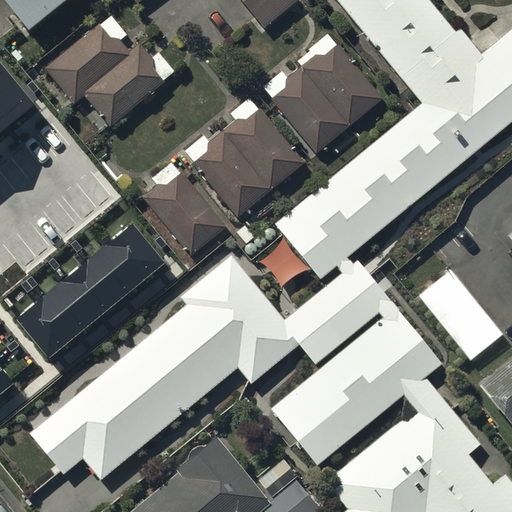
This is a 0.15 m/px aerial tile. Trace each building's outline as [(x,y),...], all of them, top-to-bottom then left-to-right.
[(78,0),(9,0),(1,7),(28,40),(78,0)] [(128,0),(139,13),(155,0),(128,0)] [(293,0),(235,0),(262,32),(297,4),(293,0)] [(273,218),(318,273),(333,260),(344,251),(511,113),(511,19),(478,47),(459,24),(453,27),(430,0),(337,0),(419,98),(273,218)] [(85,101),(110,130),(176,73),(160,54),(152,60),(141,48),(132,56),(122,44),(129,38),(110,16),(45,73),(77,108),(85,101)] [(381,104),(329,39),(310,54),(315,61),(289,82),(283,75),(262,92),(315,157),(349,130),(381,104)] [(0,117),(29,94),(0,57),(0,117)] [(305,167),(252,101),(230,118),(236,125),(209,146),(202,138),(183,153),(238,221),(271,194),(305,167)] [(109,151),(95,162),(116,189),(130,178),(109,151)] [(227,232),(171,164),(151,181),(158,190),(143,202),(191,261),(227,232)] [(128,214),(13,309),(45,347),(160,253),(128,214)] [(183,300),(27,427),(62,469),(81,454),(99,476),(236,364),(249,379),(298,339),(313,358),(377,306),(381,311),(393,301),(355,255),(350,259),(344,251),(333,260),(339,269),(283,315),(229,249),(177,293),(183,300)] [(504,331),(450,266),(417,293),(471,358),(504,331)] [(156,295),(140,275),(108,300),(123,320),(156,295)] [(381,311),(269,403),(316,460),(400,392),(423,372),(440,359),(393,301),(381,311)] [(511,346),(477,374),(511,418),(511,346)] [(0,360),(0,380),(10,373),(0,360)] [(423,372),(400,392),(403,396),(399,417),(334,470),(341,479),(332,487),(346,505),(337,511),(511,511),(511,480),(504,470),(492,480),(467,449),(478,439),(423,372)] [(176,467),(121,511),(252,511),(270,498),(214,429),(172,463),(176,467)] [(282,455),(257,475),(270,492),(296,473),(282,455)] [(296,478),(261,506),(266,511),(307,511),(317,504),(296,478)]
